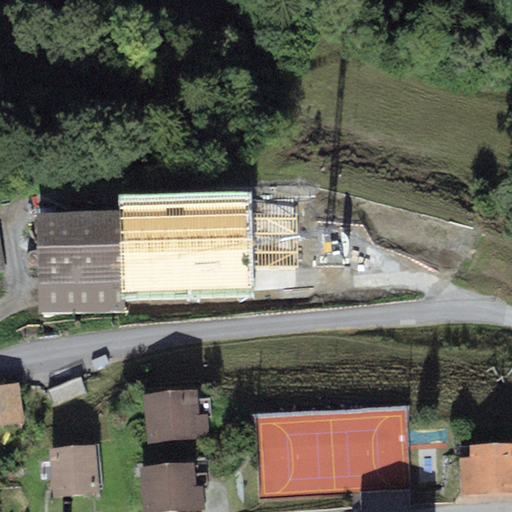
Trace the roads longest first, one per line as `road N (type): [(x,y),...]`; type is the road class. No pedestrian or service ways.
road 1 (track): [(456,313),(435,285),(391,277),(187,287),(165,276),(147,215),(121,198),(60,199),(0,215)]
road 2 (unclassified): [(511,318),(354,317),(0,363)]
